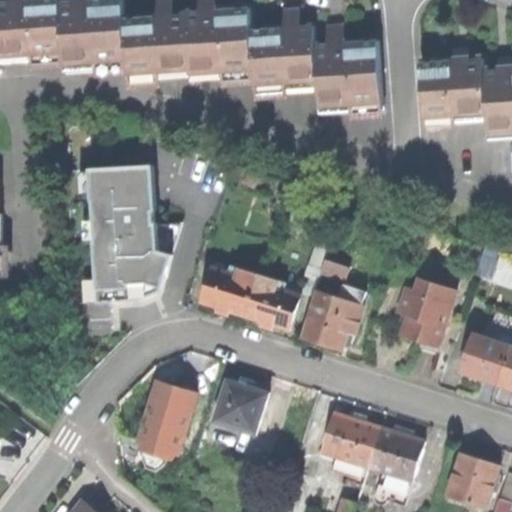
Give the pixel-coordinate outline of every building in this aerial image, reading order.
[(0,0),(0,61),(64,57),(60,1),(59,0),(0,0)] [(78,0),(72,0),(60,1),(64,57),(64,68),(128,64),(125,17),(123,0),(78,0)] [(154,0),(156,15),(172,14),(171,0),(154,0)] [(198,0),(199,12),(215,11),(214,0),(198,0)] [(282,9),(283,27),(299,26),(298,8),(289,9),(282,9)] [(199,12),(186,13),(189,73),(190,79),(252,75),(249,30),(248,9),(215,11),(199,12)] [(156,15),(125,17),(128,64),(129,77),(189,73),(186,13),(172,14),(156,15)] [(327,25),(328,43),(343,42),(342,24),(334,24),(327,25)] [(283,27),(249,30),(252,75),(253,90),(317,86),(314,44),(313,26),(299,26),(283,27)] [(328,43),(314,44),(317,86),(319,112),(382,108),(377,40),(343,42),(328,43)] [(454,47),(455,60),(471,59),(470,46),(460,47),(454,47)] [(497,57),(498,70),(511,68),(511,56),(504,57),(497,57)] [(421,62),(425,123),(487,119),(485,71),(484,59),(471,59),(455,60),(421,62)] [(511,68),(498,70),(485,71),(487,119),(489,139),(511,137),(511,68)] [(86,170),(93,300),(133,298),(158,289),(170,255),(155,249),(153,223),(150,166),(86,170)] [(183,222),(153,223),(155,249),(170,255),(183,222)] [(474,274),(488,278),(498,246),(484,242),(474,274)] [(306,275),(319,279),(322,270),(326,257),(328,251),(315,247),(306,275)] [(350,265),(326,257),(322,270),(346,277),(350,265)] [(231,309),(248,314),(261,273),(239,267),(237,274),(212,266),(202,300),(218,305),(217,308),(223,310),(230,312),(231,309)] [(261,273),(248,314),(262,319),(261,323),(267,325),(274,327),(275,323),(291,328),(301,295),(276,287),(279,279),(261,273)] [(419,341),(439,347),(456,287),(416,276),(414,285),(405,282),(397,311),(404,313),(398,335),(419,341)] [(323,341),(341,347),(347,329),(356,332),(364,307),(362,306),(366,290),(348,284),(343,298),(316,289),(302,335),(323,341)] [(511,335),(498,331),(495,341),(511,346),(511,344),(511,335)] [(477,376),(500,383),(511,346),(495,341),(473,334),(461,371),(477,376)] [(511,387),(511,346),(500,383),(511,387)] [(229,379),(216,420),(257,433),(269,392),(249,386),(229,379)] [(139,441),(179,454),(199,394),(178,387),(159,381),(139,441)] [(336,413),(325,452),(369,466),(381,427),(357,419),(336,413)] [(406,434),(381,427),(369,466),(414,480),(426,440),(406,434)] [(463,452),(450,494),(488,506),(501,463),(482,457),(463,452)] [(338,511),(355,511),(360,500),(344,495),(338,511)] [(511,511),(511,499),(503,497),(497,511),(511,511)] [(97,511),(84,501),(75,511),(97,511)]
